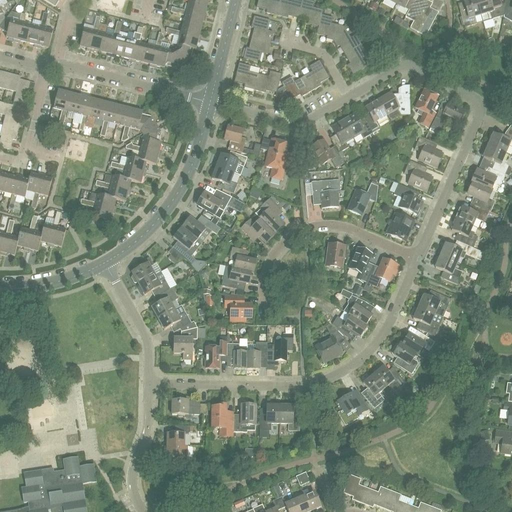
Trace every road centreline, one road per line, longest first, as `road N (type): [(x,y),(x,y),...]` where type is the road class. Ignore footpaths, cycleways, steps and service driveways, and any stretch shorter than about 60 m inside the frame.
road 1 (residential): [(150,384),(296,386),(329,378),(372,348),(418,257)]
road 2 (residential): [(418,257),(480,101),(408,66),(349,97)]
road 3 (residential): [(263,319),(272,257),(305,229),(338,227),(418,257)]
road 4 (tertiary): [(210,102),(177,193),(140,238),(105,262)]
road 5 (residential): [(210,102),(57,65)]
road 6 (residential): [(210,102),(298,123),(349,97)]
road 7 (residential): [(150,384),(147,340),(105,262)]
road 8 (residential): [(143,511),(132,481),(150,384)]
